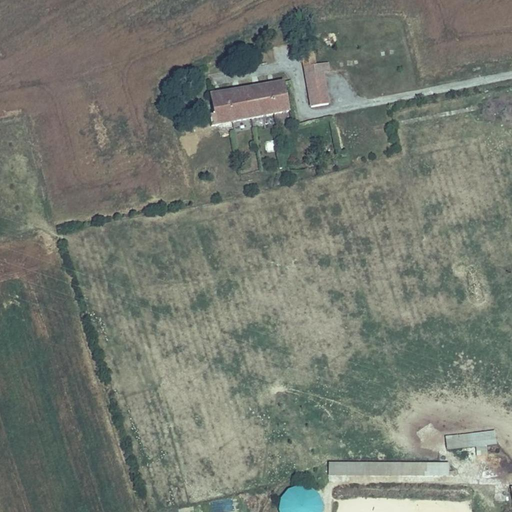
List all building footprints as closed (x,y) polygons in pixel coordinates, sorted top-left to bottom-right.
[(305,68),(313,66),(311,53),(302,55),(305,68)] [(305,76),(322,72),(328,71),(327,63),(313,66),(305,68),(303,69),(305,76)] [(305,76),(312,108),(329,104),(322,72),(305,76)] [(290,115),(284,85),(216,98),(219,113),(213,114),(216,128),(290,115)] [(272,168),(281,168),(281,156),(273,156),(272,168)] [(448,439),(449,449),(468,447),(467,437),(448,439)] [(331,467),(331,478),(453,481),(454,470),(331,467)] [(319,511),(321,492),(282,490),(281,511),(319,511)] [(369,496),(343,501),(342,510),(342,511),(401,511),(400,501),(369,496)]
